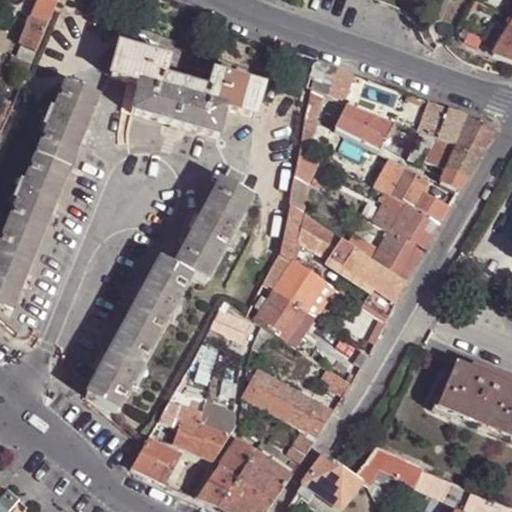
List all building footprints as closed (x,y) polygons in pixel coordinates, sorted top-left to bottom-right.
[(39,0),(34,14),(29,28),(16,57),(31,64),(57,0),(39,0)] [(29,28),(34,14),(30,12),(24,26),(29,28)] [(511,66),(511,23),(511,24),(508,22),(505,26),(509,29),(491,57),(511,66)] [(463,45),(476,51),(480,41),(467,36),(463,45)] [(160,92),(164,80),(168,63),(163,61),(165,56),(156,53),(154,59),(119,48),(111,80),(129,86),(139,89),(132,118),(171,129),(179,131),(218,142),(227,113),(255,122),(264,90),(228,80),(229,74),(221,72),(219,77),(213,76),(208,94),(205,105),(160,92)] [(0,76),(21,86),(31,64),(16,57),(10,55),(0,74),(0,76)] [(304,89),(312,92),(312,91),(323,96),(327,97),(329,92),(337,72),(337,70),(321,65),(321,64),(319,63),(317,63),(315,63),(314,64),(312,65),(310,67),(309,70),(311,71),(304,89)] [(208,94),(164,80),(160,92),(205,105),(208,94)] [(139,89),(129,86),(122,114),(132,118),(139,89)] [(47,133),(36,161),(69,174),(81,143),(86,132),(99,101),(66,88),(55,114),(50,112),(42,131),(47,133)] [(318,110),(323,96),(312,91),(312,92),(308,107),(318,110)] [(0,113),(0,137),(14,103),(6,100),(0,113)] [(495,133),(470,118),(468,117),(467,118),(430,105),(418,134),(420,135),(447,146),(457,150),(478,161),(495,133)] [(386,143),(395,125),(348,106),(335,133),(371,151),(377,138),(386,143)] [(314,122),(318,110),(308,107),(306,118),(314,122)] [(308,153),(319,125),(314,122),(306,118),(300,149),(308,153)] [(441,156),(447,146),(420,135),(416,142),(432,150),(429,156),(434,159),(437,154),(441,156)] [(380,155),(386,143),(377,138),(371,151),(380,155)] [(448,166),(457,150),(447,146),(441,156),(437,154),(434,159),(448,166)] [(315,157),(308,153),(300,149),(294,179),(303,184),(315,157)] [(458,195),(478,161),(457,150),(448,166),(439,185),(458,195)] [(327,177),(332,166),(315,157),(303,184),(308,187),(309,187),(312,181),(327,177)] [(17,206),(6,233),(39,246),(52,215),(56,205),(69,174),(36,161),(24,187),(20,186),(12,204),(17,206)] [(440,225),(449,208),(422,194),(426,185),(387,164),(374,189),(389,197),(420,213),(431,220),(440,225)] [(223,186),(239,195),(247,181),(230,172),(223,186)] [(308,187),(303,184),(294,179),(288,209),(302,218),(308,187)] [(253,202),(239,195),(223,186),(221,185),(201,221),(198,228),(193,225),(183,243),(187,246),(174,270),(174,271),(191,281),(205,288),(225,252),(233,254),(239,243),(233,237),(253,202)] [(432,238),(431,238),(424,233),(431,220),(420,213),(389,197),(372,225),(388,235),(424,252),(432,238)] [(385,325),(405,286),(346,247),(302,218),(288,209),(280,255),(294,265),(300,241),(301,235),(313,242),(311,249),(371,288),(359,308),(385,325)] [(198,228),(201,221),(196,219),(193,225),(198,228)] [(431,238),(440,225),(431,220),(424,233),(431,238)] [(39,246),(6,233),(0,246),(0,315),(8,319),(22,287),(26,277),(39,246)] [(300,241),(311,249),(313,242),(301,235),(300,241)] [(405,286),(424,252),(388,235),(378,251),(354,236),(346,247),(405,286)] [(294,265),(280,255),(274,266),(287,276),(275,293),(275,294),(306,315),(325,286),(294,265)] [(178,305),(191,281),(174,271),(174,270),(160,263),(123,331),(153,349),(167,324),(172,326),(183,308),(178,305)] [(274,266),(264,285),(275,293),(287,276),(274,266)] [(312,319),(332,291),(325,286),(306,315),(312,319)] [(268,303),(275,294),(268,290),(262,299),(268,303)] [(314,321),(312,319),(306,315),(275,294),(268,303),(262,299),(254,309),(261,314),(254,323),(294,350),(314,321)] [(227,318),(232,308),(224,303),(218,314),(227,318)] [(208,332),(226,338),(243,344),(247,328),(227,318),(218,314),(208,332)] [(153,349),(123,331),(84,400),(116,417),(130,391),(135,394),(145,376),(140,373),(153,349)] [(208,332),(202,342),(220,349),(226,338),(208,332)] [(362,370),(369,357),(342,339),(335,352),(362,370)] [(346,396),(350,389),(312,363),(307,372),(325,383),(324,385),(346,396)] [(511,442),(511,388),(470,370),(455,364),(435,411),(511,442)] [(511,383),(471,366),(470,370),(511,388),(511,383)] [(299,465),(334,415),(257,373),(242,400),(241,408),(246,411),(250,404),(303,433),(288,457),(287,458),(299,465)] [(174,393),(157,424),(181,431),(174,446),(212,463),(236,426),(235,415),(209,408),(211,402),(174,393)] [(220,511),(267,511),(290,479),(271,466),(274,460),(276,461),(281,454),(263,441),(257,450),(266,456),(263,461),(236,443),(197,501),(219,511),(220,511)] [(163,488),(164,486),(179,459),(147,443),(142,451),(130,473),(163,488)] [(375,449),(356,481),(360,484),(369,489),(374,485),(376,481),(381,472),(396,477),(403,461),(375,449)] [(290,479),(299,465),(287,458),(288,457),(281,454),(276,461),(274,460),(271,466),(290,479)] [(356,481),(338,468),(322,458),(302,486),(314,494),(338,511),(339,511),(360,484),(356,481)] [(421,469),(403,461),(396,477),(415,484),(421,469)] [(390,493),(396,477),(381,472),(376,481),(374,485),(390,493)] [(381,511),(390,493),(374,485),(369,489),(381,511)] [(302,486),(295,496),(307,505),(314,494),(302,486)] [(464,502),(474,506),(479,494),(470,490),(464,502)] [(316,511),(338,511),(314,494),(307,505),(316,511)] [(488,511),(492,511),(497,502),(479,494),(474,506),(488,511)]
